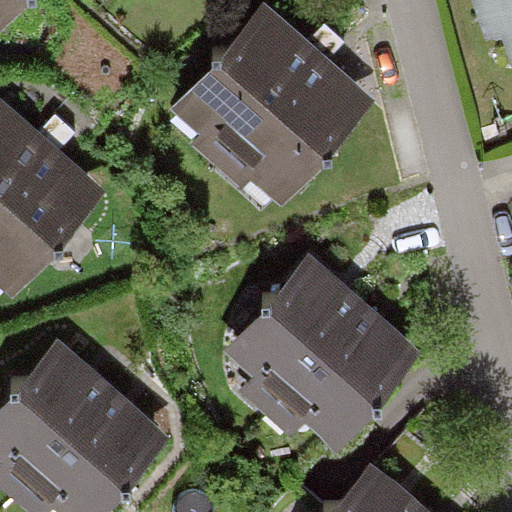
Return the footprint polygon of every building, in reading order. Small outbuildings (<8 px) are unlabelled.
[(0,0),(0,12),(10,0),(0,0)] [(277,0),(261,0),(175,98),(209,128),(199,139),(241,176),(250,165),(281,192),(375,86),(277,0)] [(511,0),(476,0),(489,35),(503,30),(511,56),(511,0)] [(0,86),(0,277),(13,288),(107,178),(0,86)] [(313,238),(225,336),(259,366),(244,384),(291,426),(306,409),(335,435),(424,336),(313,238)] [(61,324),(0,392),(0,446),(1,448),(0,448),(0,477),(39,511),(42,511),(56,496),(74,511),(96,511),(175,424),(61,324)] [(450,511),(373,446),(316,511),(450,511)]
